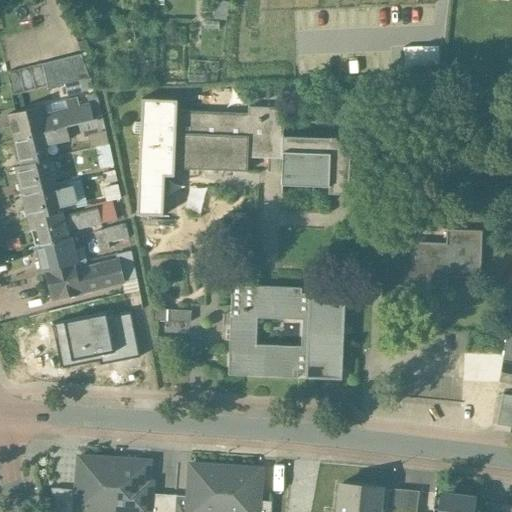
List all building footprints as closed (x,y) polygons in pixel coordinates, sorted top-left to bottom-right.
[(81,54),(8,72),(14,96),(48,87),(49,88),(90,78),(81,54)] [(77,96),(64,99),(66,107),(51,111),(55,125),(40,129),(41,133),(66,127),(93,120),(88,102),(79,104),(77,96)] [(249,112),(176,110),(175,169),(248,171),(248,157),(284,158),(284,137),(285,130),(285,107),(249,106),(249,112)] [(35,109),(9,115),(15,140),(41,133),(40,129),(55,125),(51,111),(37,115),(35,109)] [(93,120),(66,127),(68,135),(82,131),(84,136),(89,135),(92,148),(95,147),(108,144),(102,117),(93,120)] [(66,127),(41,133),(43,139),(57,135),(59,143),(69,140),(68,135),(66,127)] [(41,133),(15,140),(21,166),(48,160),(47,155),(61,151),(59,143),(57,135),(43,139),(41,133)] [(332,138),(284,137),(284,158),(283,184),(350,186),(351,138),(338,138),(338,136),(332,136),(332,138)] [(108,144),(95,147),(100,168),(113,165),(108,144)] [(48,160),(21,166),(28,193),(55,186),(48,160)] [(55,186),(28,193),(35,220),(62,213),(60,207),(73,204),(69,188),(56,191),(55,186)] [(119,188),(102,192),(105,202),(120,197),(119,188)] [(91,210),(63,217),(62,213),(35,220),(40,244),(68,237),(67,232),(93,225),(95,225),(94,218),(91,210)] [(123,212),(94,218),(95,225),(93,225),(95,230),(125,223),(123,212)] [(125,223),(114,226),(117,239),(129,237),(126,223),(125,223)] [(117,239),(114,226),(105,228),(108,241),(117,239)] [(447,244),(388,241),(386,279),(448,282),(449,270),(482,271),(483,231),(448,229),(447,244)] [(40,244),(35,245),(42,272),(47,271),(47,270),(77,263),(71,237),(68,237),(40,244)] [(77,263),(47,270),(47,271),(54,298),(82,291),(82,290),(123,280),(122,280),(137,277),(132,250),(115,254),(117,260),(87,267),(87,268),(85,261),(77,263)] [(302,288),(232,286),(229,376),(298,378),(298,373),(307,373),(307,378),(343,380),(346,290),(310,289),(310,293),(302,293),(302,288)] [(511,295),(503,355),(502,361),(511,363),(511,295)] [(189,317),(188,306),(164,306),(164,317),(189,317)] [(114,311),(53,323),(61,368),(99,360),(100,363),(140,356),(131,311),(114,314),(114,311)] [(460,395),(463,329),(397,326),(396,343),(381,343),(380,371),(393,371),(392,392),(460,395)] [(503,355),(465,354),(464,378),(499,379),(502,361),(503,355)] [(511,363),(502,361),(499,379),(499,381),(511,383),(511,363)] [(511,415),(511,407),(503,406),(500,425),(511,426),(511,415)] [(110,511),(114,459),(79,456),(78,469),(80,469),(79,477),(77,477),(75,507),(93,508),(92,511),(110,511)] [(150,461),(114,459),(110,511),(128,511),(149,511),(150,511),(152,482),(146,481),(147,474),(149,474),(150,461)] [(222,511),(226,466),(190,464),(188,496),(186,511),(222,511)] [(261,469),(226,466),(222,511),(258,511),(259,500),(261,469)] [(379,511),(381,487),(340,483),(337,511),(379,511)] [(416,511),(419,491),(394,489),(391,511),(416,511)] [(474,511),(476,497),(440,493),(437,511),(474,511)] [(186,511),(188,496),(176,495),(174,511),(186,511)] [(270,511),(271,501),(259,500),(258,511),(270,511)] [(492,511),(494,504),(480,502),(479,511),(492,511)]
